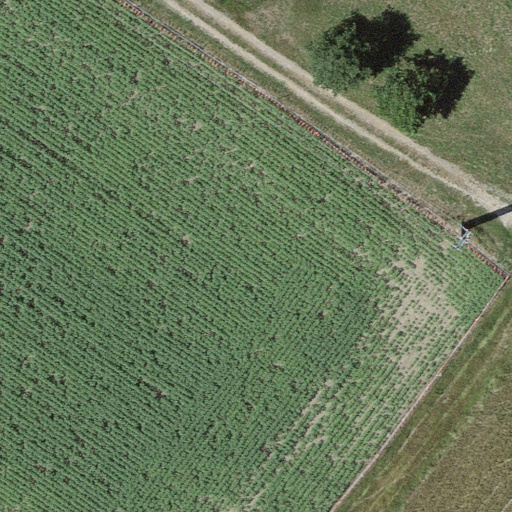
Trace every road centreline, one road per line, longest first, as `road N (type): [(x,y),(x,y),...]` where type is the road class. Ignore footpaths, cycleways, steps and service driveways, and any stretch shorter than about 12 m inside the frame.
road 1 (track): [(183,0),(492,207),(511,229)]
road 2 (track): [(357,511),(498,334),(511,298)]
